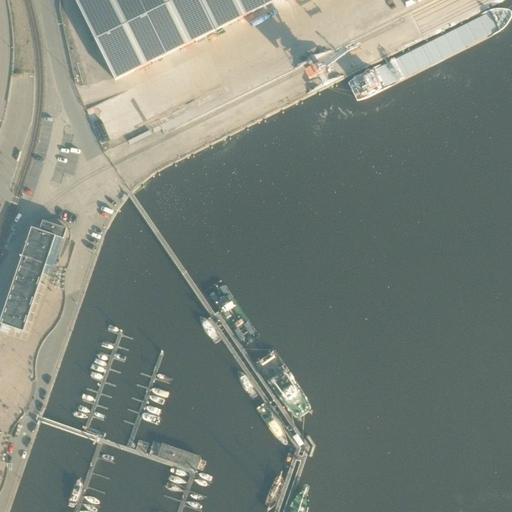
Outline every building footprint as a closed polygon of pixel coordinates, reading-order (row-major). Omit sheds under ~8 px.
[(277,0),(77,0),(75,1),(115,81),(277,0)] [(418,7),(434,0),(389,0),(388,1),(393,13),(416,3),(418,7)] [(321,38),(312,42),(316,51),(344,38),(342,32),(323,41),(321,38)] [(208,90),(197,95),(203,108),(239,92),(233,78),(221,83),(219,79),(206,85),(208,90)] [(177,121),(202,111),(192,87),(179,92),(183,102),(171,107),(177,121)] [(169,113),(159,118),(161,123),(172,118),(169,113)] [(111,142),(149,128),(145,118),(107,133),(111,142)] [(64,240),(67,228),(42,220),(40,228),(31,226),(0,321),(0,325),(1,325),(8,328),(23,333),(43,273),(55,237),(64,240)] [(64,240),(55,237),(43,273),(51,276),(60,250),(64,240)] [(152,440),(147,454),(196,471),(201,456),(152,440)]
